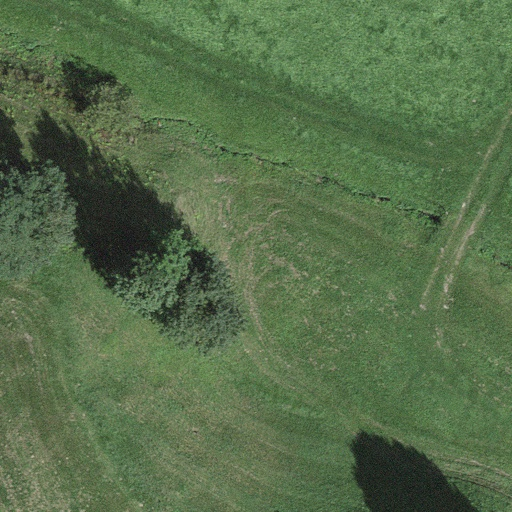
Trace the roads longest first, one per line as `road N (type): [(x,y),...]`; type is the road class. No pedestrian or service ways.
road 1 (track): [(511,81),(493,125),(404,130),(64,0)]
road 2 (track): [(493,125),(428,296)]
